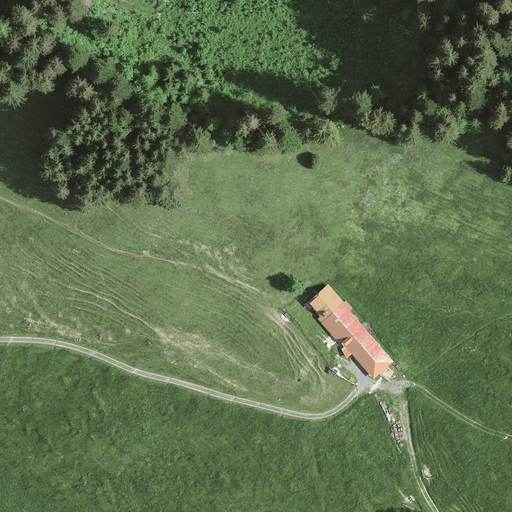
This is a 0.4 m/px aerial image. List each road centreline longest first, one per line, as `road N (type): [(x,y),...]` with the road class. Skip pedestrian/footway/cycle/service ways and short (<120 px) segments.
road 1 (track): [(0,339),(56,342),(304,416),(324,415),(364,385),(399,384)]
road 2 (track): [(399,384),(511,438)]
